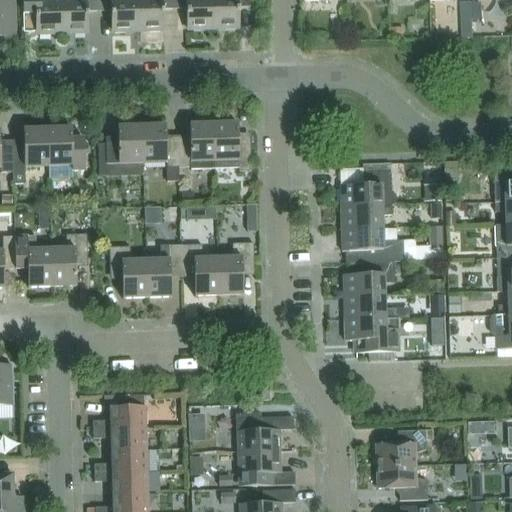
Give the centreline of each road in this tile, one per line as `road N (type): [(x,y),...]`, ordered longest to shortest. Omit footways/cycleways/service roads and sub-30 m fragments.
road 1 (residential): [(338,511),(334,431),(290,357),(280,322),(272,78)]
road 2 (residential): [(0,87),(272,78)]
road 3 (residential): [(283,78),(351,77),(440,138),(511,137)]
road 4 (residential): [(62,511),(56,325),(0,327)]
